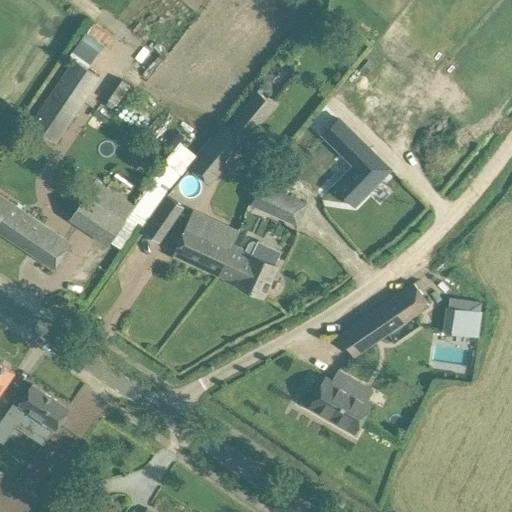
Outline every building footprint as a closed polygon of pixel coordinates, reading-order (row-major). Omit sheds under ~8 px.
[(96,62),(108,41),(88,29),(76,50),(96,62)] [(100,77),(82,65),(74,60),(29,126),(55,143),(100,77)] [(189,167),(190,168),(210,185),(247,141),(244,139),(273,104),(260,94),(231,128),(226,124),(189,167)] [(338,118),(323,134),(355,165),(335,185),(355,205),(390,168),(338,118)] [(166,194),(183,175),(165,160),(135,205),(128,216),(141,225),(144,227),(166,194)] [(70,218),(109,245),(128,216),(135,205),(96,179),(70,218)] [(297,226),(308,204),(280,191),(270,213),(297,226)] [(0,230),(54,267),(65,251),(71,242),(0,194),(0,230)] [(159,242),(184,207),(166,194),(144,227),(142,230),(159,242)] [(181,236),(173,254),(218,275),(264,295),(278,265),(276,264),(281,251),(258,240),(257,243),(252,241),(248,242),(245,249),(233,243),(239,231),(220,223),(215,235),(187,222),(181,236)] [(429,304),(414,282),(340,334),(354,355),(429,304)] [(478,336),(481,310),(446,307),(443,332),(475,336),(478,336)] [(0,393),(3,389),(15,372),(0,362),(0,393)] [(355,433),(365,415),(373,402),(336,381),(339,377),(335,374),(332,379),(325,375),(308,406),(355,433)] [(19,395),(0,422),(0,440),(4,443),(15,425),(23,413),(51,431),(54,427),(56,427),(69,408),(32,384),(23,398),(19,395)] [(0,486),(8,475),(0,469),(0,486)]
